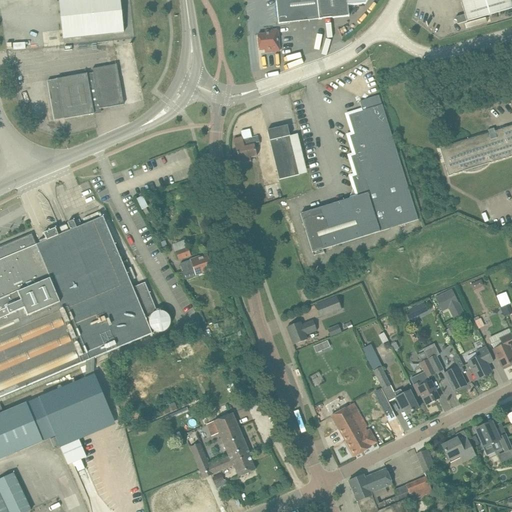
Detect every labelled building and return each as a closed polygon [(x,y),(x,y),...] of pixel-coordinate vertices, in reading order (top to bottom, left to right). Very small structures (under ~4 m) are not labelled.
[(122,33),(118,0),(57,0),(62,39),(122,33)] [(367,0),(276,0),(279,24),(349,16),(348,5),(366,3),(367,0)] [(511,0),(460,0),(465,14),(456,17),(454,19),(457,21),(458,24),(511,8),(511,0)] [(280,51),(277,29),(265,31),(265,34),(258,35),(259,51),(265,50),(265,53),(280,51)] [(124,104),(117,64),(93,68),(94,73),(57,79),(48,81),(52,99),(50,100),(54,121),(64,119),(94,114),(100,112),(100,109),(108,107),(124,104)] [(382,105),(379,95),(359,101),(362,111),(348,115),(354,134),(350,136),(356,155),(351,156),(357,175),(352,177),(358,196),(300,214),(312,253),(418,220),(382,104),(382,105)] [(299,175),(287,125),(267,130),(279,180),(299,175)] [(488,133),(438,148),(447,177),(463,172),(465,172),(468,173),(472,173),(476,172),(480,171),(483,169),(487,166),(489,164),(511,156),(511,125),(495,131),(494,128),(488,130),(488,133)] [(242,137),(233,140),(240,164),(251,161),(250,158),(257,156),(254,146),(260,144),(258,137),(243,141),(242,137)] [(257,196),(248,195),(247,206),(256,206),(257,196)] [(0,397),(152,334),(147,323),(150,323),(150,325),(151,327),(153,329),(155,331),(158,332),(161,332),(163,332),(165,331),(166,330),(168,328),(170,326),(170,324),(170,321),(170,319),(169,316),(168,314),(166,313),(163,311),(159,311),(157,311),(145,282),(132,288),(103,217),(77,228),(73,221),(68,223),(71,230),(59,235),(56,228),(44,233),(47,240),(37,245),(32,233),(0,246),(0,397)] [(191,256),(186,242),(174,247),(179,260),(191,256)] [(199,257),(180,264),(185,280),(211,270),(211,268),(212,266),(211,262),(209,262),(207,256),(199,259),(199,257)] [(136,279),(131,267),(126,269),(131,281),(136,279)] [(473,291),(484,286),(481,280),(470,285),(473,291)] [(435,297),(442,312),(459,304),(452,289),(435,297)] [(506,291),(496,295),(501,307),(510,303),(506,291)] [(337,298),(316,306),(320,318),(341,310),(337,298)] [(409,320),(428,311),(424,302),(405,312),(409,320)] [(508,305),(501,308),(504,317),(511,314),(508,305)] [(479,319),(479,317),(472,320),(476,328),(477,327),(479,329),(484,326),(481,319),(480,319),(479,319)] [(301,322),(287,328),(293,345),(307,339),(306,335),(317,331),(313,322),(302,326),(301,322)] [(330,335),(341,332),(338,324),(328,328),(330,335)] [(454,326),(446,330),(450,336),(455,333),(453,330),(456,329),(454,326)] [(509,329),(489,338),(494,350),(493,350),(497,356),(502,367),(511,362),(511,352),(510,348),(511,346),(511,336),(511,334),(509,329)] [(379,335),(383,343),(388,340),(384,333),(379,335)] [(182,357),(194,352),(189,341),(177,347),(182,357)] [(313,347),(316,353),(322,350),(320,344),(313,347)] [(443,370),(436,355),(438,354),(434,344),(423,350),(428,359),(428,360),(435,374),(443,370)] [(469,362),(477,380),(491,373),(487,364),(493,361),(486,347),(476,352),(479,357),(469,362)] [(445,374),(453,391),(467,385),(461,373),(464,372),(462,367),(464,366),(458,354),(456,355),(454,356),(454,357),(453,358),(453,360),(453,362),(456,368),(445,374)] [(391,385),(376,356),(368,360),(383,389),(389,401),(396,398),(394,393),(394,392),(391,385)] [(427,378),(435,374),(428,360),(421,363),(420,364),(427,378)] [(0,458),(56,436),(61,447),(116,424),(95,374),(4,412),(0,404),(0,458)] [(427,405),(439,399),(431,382),(422,386),(420,382),(414,385),(419,395),(421,394),(427,405)] [(404,409),(407,415),(418,409),(409,391),(403,394),(401,389),(394,392),(394,393),(396,398),(402,410),(404,409)] [(384,412),(391,409),(385,398),(378,401),(384,412)] [(354,403),(331,416),(354,457),(371,447),(370,446),(377,443),(369,429),(367,430),(366,428),(367,427),(354,403)] [(211,437),(218,433),(229,457),(232,462),(250,454),(232,413),(206,425),(211,437)] [(492,422),(475,429),(483,447),(492,444),(495,452),(503,448),(505,453),(511,449),(511,448),(508,438),(506,434),(499,437),(492,422)] [(457,438),(442,446),(449,460),(459,455),(463,462),(476,456),(468,441),(468,442),(461,445),(457,438)] [(190,448),(200,470),(210,465),(200,444),(190,448)] [(427,449),(416,454),(424,473),(435,469),(427,449)] [(229,457),(210,465),(200,470),(204,479),(213,475),(233,465),(239,477),(255,470),(249,455),(250,455),(250,454),(232,462),(229,457)] [(406,511),(404,506),(414,502),(413,499),(425,494),(433,491),(426,477),(406,485),(394,490),(396,496),(397,498),(391,501),(390,499),(376,505),(373,498),(376,497),(374,492),(392,484),(386,470),(387,470),(386,469),(365,478),(364,475),(349,481),(348,481),(357,503),(361,511),(406,511)] [(14,473),(0,479),(0,511),(27,511),(31,510),(14,473)] [(221,474),(212,478),(218,492),(229,488),(225,480),(224,480),(221,474)]
